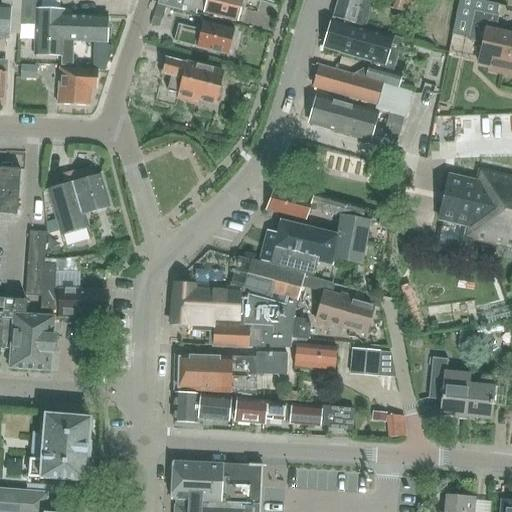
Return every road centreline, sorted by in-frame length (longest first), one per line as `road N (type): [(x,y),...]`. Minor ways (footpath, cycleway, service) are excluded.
road 1 (residential): [(138,438),(511,467)]
road 2 (residential): [(167,254),(261,167),(316,0)]
road 3 (residential): [(138,397),(143,303),(167,254)]
road 4 (residential): [(167,254),(151,232),(124,139),(105,131)]
road 5 (residential): [(0,388),(138,397)]
road 6 (residential): [(105,131),(147,0)]
